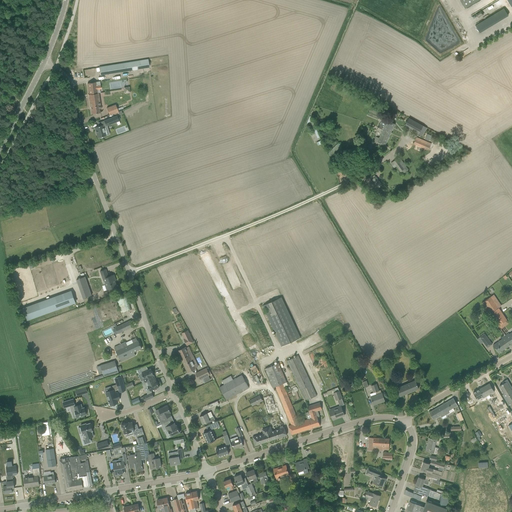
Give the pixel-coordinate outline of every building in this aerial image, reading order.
[(459,0),(465,9),(479,0),(459,0)] [(503,9),(473,24),(477,32),(507,16),(503,9)] [(99,67),(100,75),(149,67),(148,59),(139,61),(99,67)] [(89,95),(88,94),(90,107),(91,107),(92,114),(100,113),(99,106),(100,106),(98,93),(97,93),(95,82),(87,83),(89,95)] [(106,108),(109,115),(118,112),(115,105),(106,108)] [(117,116),(104,121),(105,124),(106,126),(107,126),(119,121),(117,116)] [(418,134),(419,132),(424,135),(427,128),(423,126),(421,125),(409,118),(404,126),(408,128),(412,130),(411,130),(418,134)] [(379,124),(378,127),(391,133),(394,124),(387,121),(383,119),(380,124),(379,124)] [(98,126),(94,127),(97,138),(100,137),(100,138),(103,137),(103,136),(105,135),(109,134),(107,126),(106,126),(105,124),(98,126)] [(378,127),(376,130),(380,132),(380,131),(382,132),(379,138),(377,142),(385,146),(391,133),(378,127)] [(413,144),(428,150),(431,144),(416,137),(413,144)] [(328,153),(330,158),(338,150),(342,148),(340,143),(337,144),(328,153)] [(393,161),(395,164),(400,171),(402,174),(408,170),(399,157),(393,161)] [(100,271),(103,279),(104,278),(105,280),(104,280),(108,290),(109,289),(110,290),(112,289),(112,288),(117,287),(114,279),(115,278),(114,275),(108,277),(106,269),(100,271)] [(76,280),(83,298),(91,295),(85,277),(76,280)] [(71,291),(23,308),(27,320),(76,303),(71,291)] [(127,295),(116,298),(121,313),(131,310),(127,295)] [(483,302),(492,314),(499,309),(490,297),(483,302)] [(263,306),(282,346),(300,338),(281,298),(263,306)] [(499,309),(492,314),(499,325),(506,320),(499,309)] [(115,328),(118,333),(133,326),(130,320),(115,328)] [(184,339),(187,345),(193,342),(187,330),(181,333),(184,338),(184,339)] [(479,337),(487,348),(492,344),(484,333),(479,337)] [(510,345),(504,336),(501,338),(502,339),(493,345),(498,353),(510,345)] [(122,348),(116,351),(120,361),(119,362),(119,363),(121,362),(135,355),(134,352),(142,348),(138,340),(137,341),(136,338),(132,340),(133,343),(127,345),(125,342),(120,344),(122,348)] [(178,351),(182,359),(190,355),(190,357),(193,356),(191,352),(188,353),(185,347),(178,351)] [(190,355),(182,359),(188,372),(195,368),(193,363),(196,362),(193,356),(190,357),(190,355)] [(287,361),(305,401),(316,395),(298,356),(287,361)] [(323,356),(316,359),(321,369),(328,366),(323,356)] [(358,364),(360,368),(366,365),(364,360),(358,364)] [(100,365),(104,377),(118,372),(115,361),(100,365)] [(286,382),(278,363),(265,370),(273,388),(275,387),(283,384),(286,382)] [(249,367),(252,375),(258,373),(255,365),(249,367)] [(152,375),(154,375),(151,369),(148,370),(146,366),(137,370),(139,374),(142,373),(144,377),(142,378),(144,380),(141,381),(142,383),(154,378),(152,375)] [(203,378),(204,382),(210,379),(208,376),(211,374),(208,367),(196,373),(199,380),(203,378)] [(120,375),(114,377),(117,387),(124,385),(120,375)] [(219,387),(226,400),(248,387),(241,375),(233,380),(230,376),(222,380),(224,385),(219,387)] [(154,378),(142,383),(143,386),(146,385),(147,387),(148,386),(150,391),(159,387),(156,380),(155,381),(154,378)] [(396,388),(398,392),(400,396),(418,389),(415,380),(396,388)] [(511,390),(511,389),(510,387),(509,386),(510,385),(507,380),(502,382),(503,384),(499,386),(508,401),(511,398),(511,389),(511,390)] [(489,383),(473,393),(477,400),(482,397),(483,398),(486,396),(489,400),(494,397),(494,398),(496,397),(494,392),(489,383)] [(299,422),(283,384),(275,387),(291,425),(288,426),(291,435),(305,430),(303,421),(299,422)] [(371,397),(371,399),(373,404),(379,402),(380,403),(384,401),(381,390),(379,391),(376,384),(371,386),(373,393),(370,394),(371,397)] [(327,392),(328,395),(333,393),(336,400),(342,398),(338,388),(327,392)] [(115,390),(106,392),(108,402),(109,401),(110,405),(118,402),(117,400),(119,399),(117,392),(116,393),(115,390)] [(144,401),(154,397),(152,393),(143,397),(144,401)] [(271,394),(262,397),(268,413),(277,410),(275,406),(271,394)] [(262,401),(259,395),(249,400),(252,407),(262,401)] [(429,412),(433,420),(440,415),(442,419),(446,417),(445,415),(449,412),(448,411),(457,406),(456,402),(453,398),(429,412)] [(85,409),(84,408),(82,408),(81,404),(75,406),(74,405),(75,404),(73,399),(63,402),(64,408),(69,406),(71,412),(75,411),(77,418),(83,416),(83,415),(86,414),(86,412),(85,409)] [(308,420),(303,421),(305,430),(320,425),(317,417),(319,416),(317,411),(322,409),(320,403),(307,406),(309,411),(305,413),(308,420)] [(169,421),(168,417),(171,416),(170,413),(171,412),(167,405),(158,409),(161,415),(160,415),(161,418),(158,419),(161,424),(169,421)] [(337,409),(329,411),(332,420),(337,418),(339,417),(339,418),(344,416),(341,406),(336,407),(337,409)] [(200,417),(203,424),(209,421),(210,422),(215,420),(213,416),(211,412),(206,414),(204,415),(200,417)] [(180,432),(178,427),(177,426),(176,425),(175,425),(174,423),(171,424),(169,421),(161,424),(164,430),(166,429),(167,431),(168,431),(171,436),(180,432)] [(48,422),(42,423),(43,430),(42,430),(43,435),(50,434),(48,422)] [(140,434),(137,424),(133,425),(132,422),(129,423),(129,422),(121,424),(121,426),(120,426),(122,429),(123,429),(124,434),(132,431),(134,436),(140,434)] [(93,431),(92,430),(91,427),(92,427),(91,424),(90,424),(90,423),(86,424),(80,425),(83,434),(84,434),(86,440),(83,441),(84,444),(90,442),(88,438),(93,437),(91,431),(93,431)] [(270,441),(286,435),(284,427),(267,433),(270,441)] [(211,430),(203,433),(208,444),(215,441),(211,430)] [(255,445),(270,441),(267,433),(252,437),(255,445)] [(144,435),(137,437),(140,444),(146,442),(144,435)] [(232,444),(234,449),(238,447),(238,448),(243,446),(241,441),(240,438),(237,439),(238,439),(231,442),(232,444)] [(368,450),(380,451),(380,449),(388,450),(389,439),(373,438),(369,438),(368,443),(368,450)] [(426,451),(433,453),(437,454),(438,448),(434,447),(436,440),(429,438),(427,445),(426,451)] [(153,453),(152,454),(149,454),(147,443),(143,444),(146,459),(146,460),(150,460),(150,463),(151,466),(151,469),(150,469),(161,467),(159,457),(154,457),(153,453)] [(146,459),(143,444),(140,444),(138,445),(139,451),(135,452),(136,454),(127,455),(130,468),(135,467),(136,472),(143,471),(142,466),(140,466),(139,462),(141,462),(141,460),(146,459)] [(229,453),(226,446),(225,446),(224,447),(220,448),(216,449),(217,452),(216,452),(218,457),(226,454),(227,454),(228,454),(229,453)] [(53,449),(45,450),(48,468),(56,466),(53,449)] [(175,452),(168,453),(169,458),(169,461),(170,466),(180,464),(179,459),(183,458),(181,449),(177,449),(178,452),(175,453),(175,452)] [(75,457),(68,458),(70,470),(71,478),(73,481),(74,489),(83,488),(83,487),(89,486),(87,472),(90,471),(88,460),(86,461),(86,462),(84,463),(80,463),(80,460),(87,459),(86,454),(75,456),(75,457)] [(127,464),(126,454),(122,455),(123,458),(119,458),(118,459),(119,460),(112,461),(113,469),(114,469),(114,472),(113,472),(114,477),(119,476),(119,475),(123,474),(122,468),(125,467),(124,465),(124,464),(127,464)] [(70,470),(68,458),(60,459),(65,491),(74,489),(73,481),(71,478),(70,470)] [(304,461),(295,463),(299,475),(308,472),(307,469),(309,469),(306,459),(303,460),(304,461)] [(431,461),(430,464),(439,467),(443,468),(443,469),(445,470),(447,466),(445,465),(431,461)] [(423,462),(420,469),(427,471),(426,475),(430,477),(439,480),(442,472),(438,471),(433,469),(428,468),(429,464),(428,463),(423,462)] [(24,478),(25,482),(25,487),(30,486),(30,485),(32,485),(33,486),(39,485),(38,480),(37,476),(40,476),(39,465),(32,466),(33,469),(32,469),(33,477),(24,478)] [(17,474),(16,466),(6,467),(7,476),(17,474)] [(285,466),(278,469),(278,468),(274,469),(277,481),(280,480),(279,477),(288,474),(286,466),(285,466)] [(366,474),(375,477),(372,483),(377,485),(382,487),(385,480),(386,480),(386,479),(382,477),(383,474),(368,468),(366,474)] [(246,472),(248,477),(249,480),(252,478),(254,482),(257,481),(256,477),(254,470),(246,472)] [(51,475),(44,476),(44,479),(45,484),(55,483),(54,475),(53,472),(50,472),(51,475)] [(259,474),(262,484),(268,482),(265,472),(259,474)] [(234,477),(236,482),(237,485),(241,484),(243,489),(249,487),(248,485),(246,480),(243,481),(241,475),(234,477)] [(415,485),(416,485),(422,487),(423,483),(428,485),(429,481),(424,479),(418,477),(415,485)] [(229,486),(231,490),(234,489),(230,479),(223,482),(225,487),(229,486)] [(14,488),(13,480),(3,482),(4,493),(12,492),(12,488),(14,488)] [(422,487),(416,485),(413,492),(425,496),(428,489),(422,487)] [(226,494),(230,502),(239,498),(236,490),(226,494)] [(431,490),(429,496),(438,499),(440,494),(431,490)] [(195,508),(192,492),(187,494),(188,498),(188,502),(191,501),(192,509),(191,509),(191,511),(195,511),(195,508)] [(369,504),(371,505),(376,507),(380,496),(373,494),(367,492),(365,497),(364,496),(363,499),(367,500),(368,498),(371,499),(369,504)] [(170,509),(167,498),(162,499),(164,511),(172,511),(171,509),(170,509)] [(232,505),(235,511),(242,509),(240,506),(244,504),(243,501),(232,505)] [(409,501),(407,509),(414,511),(413,511),(445,511),(447,508),(431,502),(426,501),(424,507),(416,504),(409,501)]
